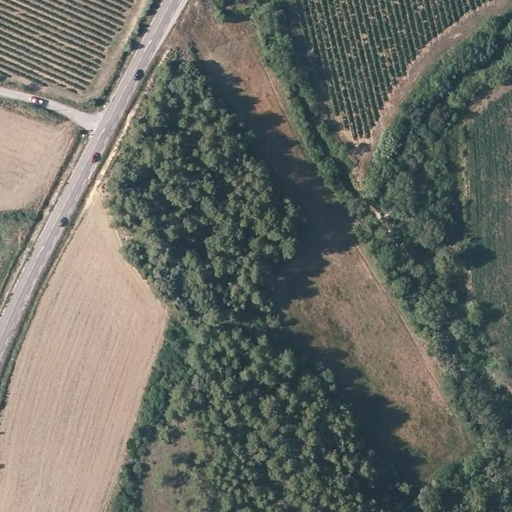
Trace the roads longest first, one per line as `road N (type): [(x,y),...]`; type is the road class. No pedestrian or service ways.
road 1 (tertiary): [(0,338),(102,130)]
road 2 (tertiary): [(102,130),(170,0)]
